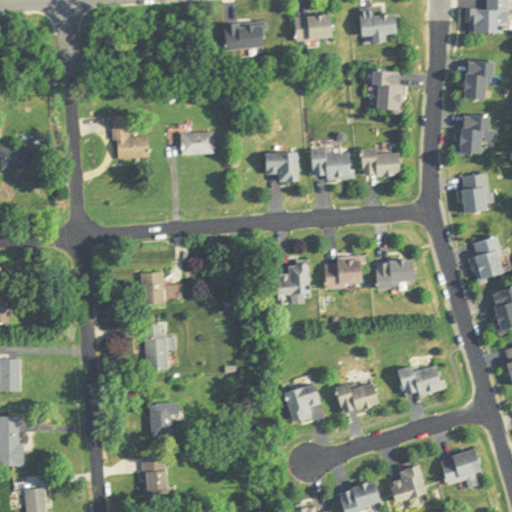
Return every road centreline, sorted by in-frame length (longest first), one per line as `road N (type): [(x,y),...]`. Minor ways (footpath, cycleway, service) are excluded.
road 1 (residential): [(98,511),(67,121),(67,0)]
road 2 (residential): [(438,0),(434,214),(511,481)]
road 3 (residential): [(434,214),(0,243)]
road 4 (residential): [(308,463),(490,411)]
